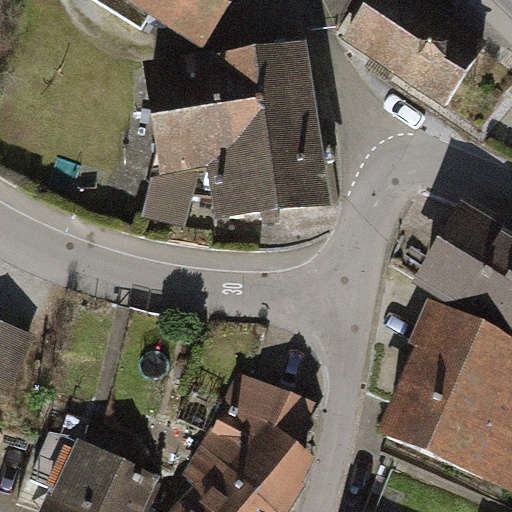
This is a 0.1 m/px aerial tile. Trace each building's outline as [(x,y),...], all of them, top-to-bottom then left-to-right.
[(124,0),(219,62),(255,0),(124,0)] [(488,42),(420,0),(370,0),(346,39),(449,104),(488,42)] [(327,51),(169,74),(186,188),(228,182),(235,232),(351,215),(327,51)] [(511,224),(472,208),(437,293),(453,299),(392,446),(511,496),(511,224)] [(50,330),(0,315),(0,394),(29,403),(50,330)] [(204,492),(184,511),(271,511),(307,459),(296,445),(313,408),(248,378),(192,483),(204,492)] [(56,511),(148,511),(163,482),(84,447),(56,511)]
